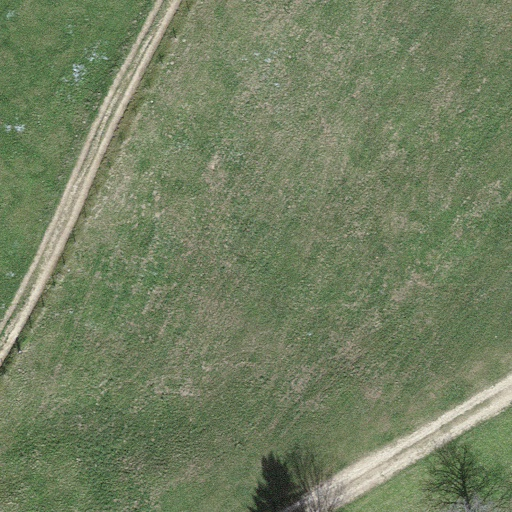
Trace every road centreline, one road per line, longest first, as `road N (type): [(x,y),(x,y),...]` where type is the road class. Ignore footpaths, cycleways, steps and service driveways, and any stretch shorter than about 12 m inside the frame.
road 1 (track): [(171,0),(81,196),(0,342)]
road 2 (track): [(511,390),(305,511)]
